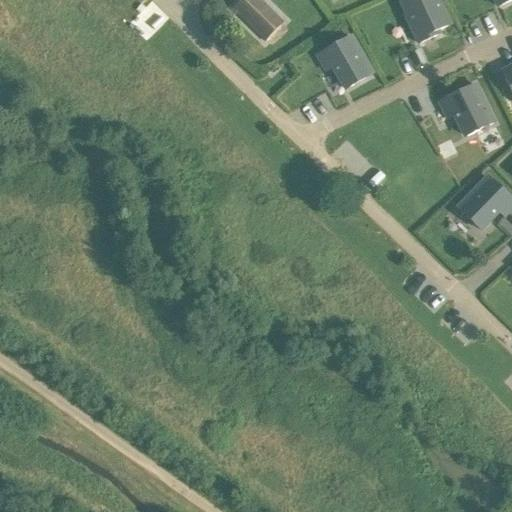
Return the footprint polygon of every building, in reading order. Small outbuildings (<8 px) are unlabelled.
[(283,24),(259,0),(242,0),(232,10),(265,43),(283,24)] [(450,26),(438,0),(408,0),(406,1),(413,16),(407,19),(420,45),(439,36),(437,32),(450,26)] [(511,0),(492,0),(497,9),(511,2),(511,0)] [(319,57),(324,66),(330,62),(346,90),(372,75),(351,38),(319,57)] [(511,68),(503,74),(511,93),(511,68)] [(475,86),(442,103),(447,112),(453,109),(467,138),(494,124),(475,86)] [(459,210),(481,231),(503,208),(508,212),(511,207),(511,201),(488,179),(459,210)]
